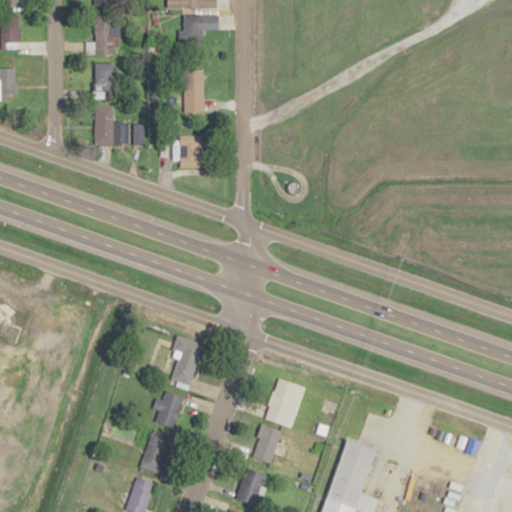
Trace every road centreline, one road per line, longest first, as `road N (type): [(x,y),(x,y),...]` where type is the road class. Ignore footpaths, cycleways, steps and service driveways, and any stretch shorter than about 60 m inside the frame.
road 1 (residential): [(511,318),(0,139),(245,336),(511,429)]
road 2 (trunk): [(0,208),(511,391)]
road 3 (trunk): [(511,356),(0,177)]
road 4 (residential): [(184,511),(245,336),(239,0)]
road 5 (residential): [(46,156),(45,0)]
